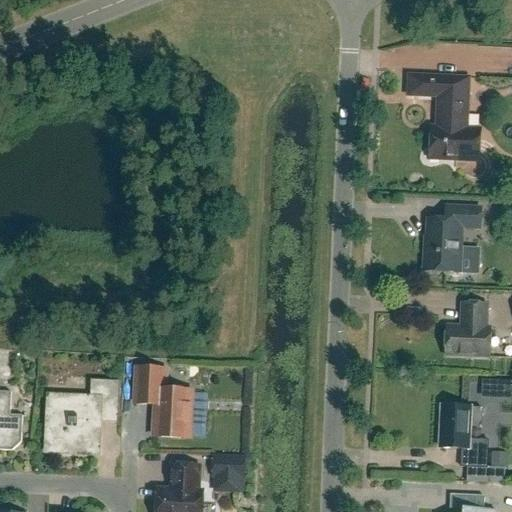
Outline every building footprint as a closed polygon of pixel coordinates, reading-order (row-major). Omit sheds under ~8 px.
[(467,130),(469,79),(409,76),(408,97),(438,98),(437,128),(432,128),(430,160),(479,163),(481,130),(467,130)] [(480,229),(481,210),(448,208),(448,221),(429,220),(428,251),(426,251),(425,272),(459,274),(462,228),(480,229)] [(487,329),(488,306),(462,305),(461,328),(447,327),(446,357),(490,359),(491,329),(487,329)] [(189,440),(192,392),(165,391),(166,371),(137,369),(135,405),(158,406),(157,420),(156,420),(155,438),(189,440)] [(118,424),(120,382),(91,381),(90,398),(48,396),(47,432),(52,432),(51,454),(64,455),(64,454),(77,455),(77,450),(99,451),(100,423),(118,424)] [(0,451),(12,452),(22,444),(23,417),(11,416),(12,394),(0,393),(0,451)] [(194,438),(205,438),(206,394),(194,394),(194,438)] [(479,429),(482,426),(482,413),(480,410),(471,409),(444,407),(442,449),(463,450),(463,468),(488,469),(489,442),(469,441),(470,428),(479,429)] [(213,457),(213,473),(247,475),(247,459),(213,457)] [(493,457),(493,468),(508,469),(508,458),(493,457)] [(199,492),(200,468),(171,466),(171,468),(173,468),(172,491),(158,490),(157,511),(201,511),(203,492),(199,492)] [(495,511),(496,511),(484,511),(485,498),(452,497),(451,511),(495,511)]
